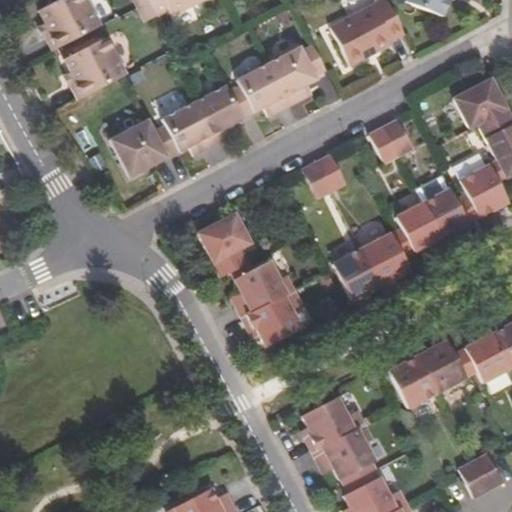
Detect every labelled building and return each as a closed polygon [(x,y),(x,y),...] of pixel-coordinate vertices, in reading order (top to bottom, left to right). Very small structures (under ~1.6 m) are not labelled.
[(39,40),(33,43),(40,57),(88,33),(70,0),(59,0),(28,17),(34,30),(39,40)] [(148,0),(149,1),(157,16),(168,11),(170,15),(200,0),(148,0)] [(392,41),(403,34),(385,0),(330,30),(349,66),(392,44),(392,41)] [(404,0),(404,3),(441,17),(448,0),(404,0)] [(149,1),(137,7),(145,23),(157,16),(149,1)] [(31,45),(33,43),(39,40),(34,30),(26,35),(31,45)] [(65,90),(59,93),(66,107),(114,82),(94,44),(53,66),(60,81),(65,90)] [(299,51),(268,67),(290,110),(312,98),(308,88),(316,84),(314,80),(326,73),(314,48),(300,54),(299,51)] [(267,122),(290,110),(268,67),(235,84),(238,90),(228,95),(242,123),(263,113),(267,122)] [(455,98),(471,128),(477,125),(485,140),(511,126),(511,119),(491,80),(455,98)] [(57,94),(59,93),(65,90),(60,81),(52,85),(57,94)] [(232,129),(242,123),(228,95),(226,90),(193,107),(216,149),(237,138),(232,129)] [(192,161),(216,149),(193,107),(160,123),(161,125),(151,130),(168,162),(187,152),(192,161)] [(411,150),(396,121),(380,129),(396,158),(411,150)] [(130,183),(168,162),(151,130),(148,124),(109,144),(130,183)] [(511,126),(485,140),(494,155),(507,148),(511,154),(511,153),(511,126)] [(382,165),(396,158),(380,129),(366,137),(382,165)] [(511,176),(511,153),(511,154),(507,148),(494,155),(496,161),(507,179),(511,176)] [(460,180),(486,166),(479,152),(453,166),(460,180)] [(344,186),(329,157),(315,165),(330,194),(344,186)] [(500,184),(507,179),(496,161),(486,166),(460,180),(467,193),(480,218),(509,202),(500,184)] [(316,201),(330,194),(315,165),(301,172),(316,201)] [(421,204),(447,190),(440,177),(413,191),(421,204)] [(447,190),(421,204),(440,239),(467,225),(454,199),(449,189),(447,190)] [(467,193),(460,197),(473,222),(480,218),(467,193)] [(460,197),(454,199),(467,225),(473,222),(460,197)] [(394,218),(400,228),(413,254),(440,239),(421,204),(394,218)] [(196,236),(219,281),(230,275),(248,266),(240,252),(249,247),(233,216),(196,236)] [(400,228),(394,231),(407,257),(413,254),(400,228)] [(394,231),(388,234),(402,260),(407,257),(394,231)] [(388,234),(359,250),(379,288),(408,272),(402,260),(388,234)] [(331,265),(350,303),(379,288),(359,250),(331,265)] [(267,262),(251,271),(232,281),(239,294),(243,302),(233,307),(240,320),(293,291),(286,278),(278,282),(267,262)] [(230,275),(232,281),(251,271),(248,266),(230,275)] [(300,306),(293,291),(240,320),(247,333),(255,329),(259,338),(265,349),(300,331),(289,312),(300,306)] [(229,299),(233,307),(243,302),(239,294),(229,299)] [(511,368),(511,324),(492,335),(510,369),(511,368)] [(251,342),(259,338),(255,329),(247,333),(251,342)] [(484,383),(510,369),(492,335),(466,348),(478,372),(484,383)] [(465,380),(452,355),(445,342),(416,357),(436,395),(465,380)] [(471,376),(478,372),(466,348),(458,352),(471,376)] [(465,380),(471,376),(458,352),(452,355),(465,380)] [(407,410),(436,395),(416,357),(386,373),(407,410)] [(300,417),(306,429),(310,437),(302,441),(309,455),(362,427),(355,413),(345,418),(334,399),(300,417)] [(369,440),(362,427),(309,455),(316,468),(326,463),(331,472),(337,483),(373,464),(362,444),(369,440)] [(297,433),(302,441),(310,437),(306,429),(297,433)] [(487,455),(472,462),(488,491),(502,483),(487,455)] [(459,469),(474,498),(488,491),(472,462),(459,469)] [(321,477),(331,472),(326,463),(316,468),(321,477)] [(343,495),(349,508),(351,511),(392,511),(406,505),(398,492),(388,497),(377,478),(343,495)] [(219,504),(216,498),(211,488),(167,511),(238,511),(230,498),(219,504)] [(227,492),(216,498),(219,504),(230,498),(227,492)]
